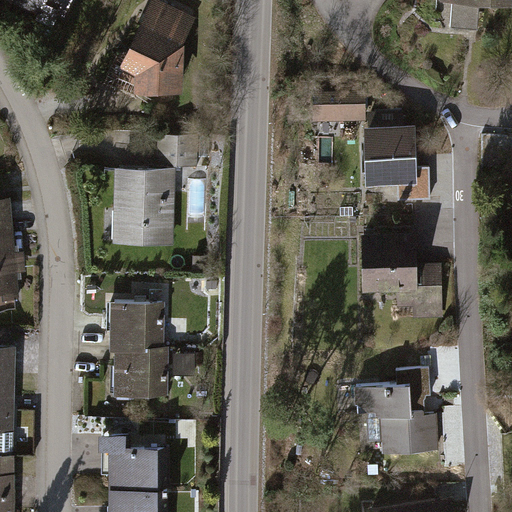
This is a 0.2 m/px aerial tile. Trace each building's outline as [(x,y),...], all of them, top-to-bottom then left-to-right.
[(71,0),(12,0),(42,12),(47,0),(55,0),(69,5),(71,0)] [(196,10),(174,0),(150,0),(124,63),(140,70),(141,80),(188,82),(188,33),(196,10)] [(370,116),(368,87),(323,89),(325,118),(370,116)] [(420,112),(373,112),(373,173),(404,172),(404,194),(436,193),(436,161),(420,162),(420,112)] [(155,159),(116,158),(113,240),(174,242),(177,163),(195,164),(196,130),(156,129),(155,159)] [(19,298),(11,200),(0,200),(0,295),(9,295),(10,299),(19,298)] [(422,259),(422,226),(369,225),(368,285),(398,285),(398,302),(414,303),(413,318),(443,319),(444,259),(422,259)] [(171,297),(119,296),(116,389),(168,391),(171,297)] [(0,454),(12,455),(14,348),(0,347),(0,454)] [(178,349),(178,370),(197,371),(197,350),(178,349)] [(434,378),(433,361),(400,362),(401,374),(357,376),(358,409),(382,408),(384,451),(431,449),(429,406),(456,404),(454,377),(434,378)] [(111,511),(164,511),(164,438),(131,438),(130,428),(102,429),(102,445),(111,445),(111,511)] [(0,511),(13,511),(13,475),(0,475),(0,511)] [(455,511),(454,491),(374,494),(374,511),(455,511)]
